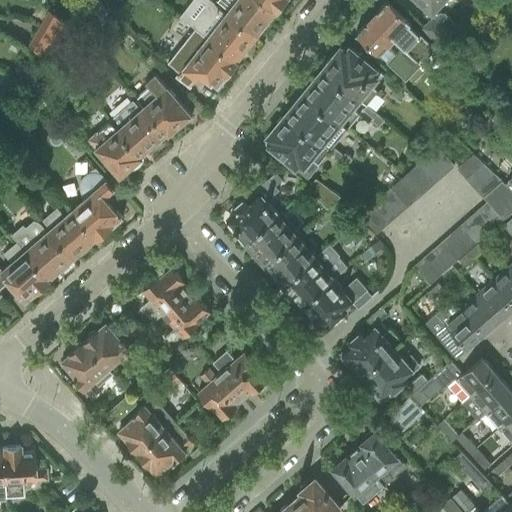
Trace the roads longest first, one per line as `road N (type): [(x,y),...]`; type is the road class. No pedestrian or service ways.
road 1 (residential): [(184,202),(339,0)]
road 2 (residential): [(0,369),(184,202)]
road 3 (residential): [(328,374),(184,202)]
road 4 (residential): [(328,374),(165,511)]
road 5 (residential): [(234,511),(359,410),(328,374)]
road 6 (residential): [(132,511),(76,448),(29,406),(0,393)]
